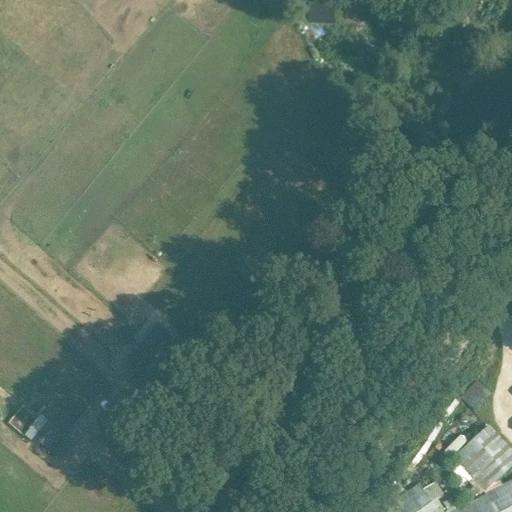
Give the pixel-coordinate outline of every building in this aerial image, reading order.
[(146,380),(177,343),(158,328),(127,365),(146,380)] [(473,412),(490,395),(477,382),(460,399),(473,412)] [(33,442),(59,462),(70,448),(44,428),(33,442)] [(511,468),(511,454),(502,443),(488,428),(454,458),(485,493),(511,468)] [(511,511),(511,482),(455,511),(511,511)] [(432,511),(435,510),(419,487),(381,511),(432,511)]
